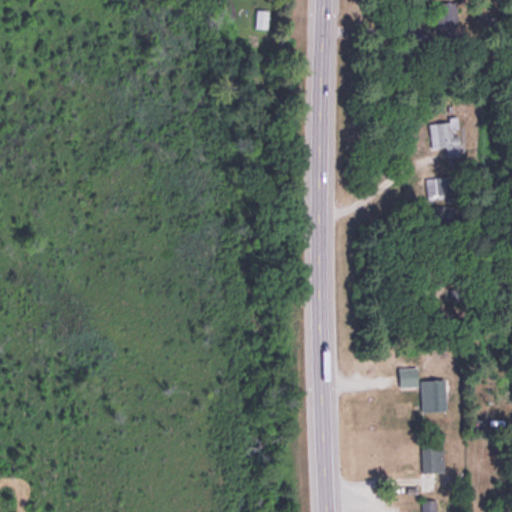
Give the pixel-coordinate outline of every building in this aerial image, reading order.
[(457,0),(435,0),(435,40),(457,40),(457,0)] [(268,7),(256,6),(253,25),(266,27),(268,7)] [(446,146),(446,153),(458,152),(457,118),(428,119),(428,147),(446,146)] [(452,174),(434,175),(435,198),(454,197),(452,174)] [(432,204),(432,218),(452,218),(452,204),(432,204)] [(416,375),(400,375),(400,384),(416,384),(416,375)] [(422,405),(450,405),(449,377),(422,378),(422,405)] [(442,469),(442,437),(420,437),(420,469),(442,469)] [(421,498),(420,511),(434,511),(435,498),(421,498)]
